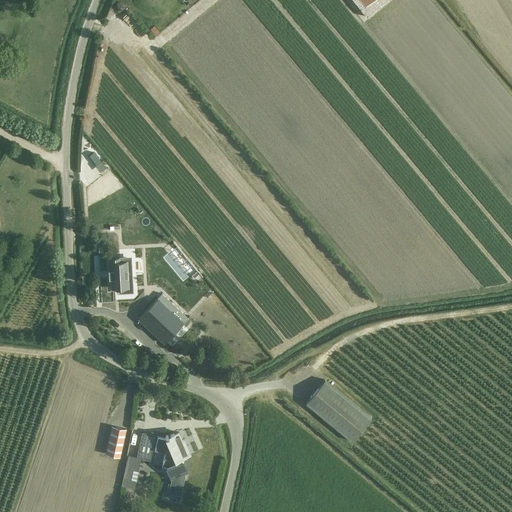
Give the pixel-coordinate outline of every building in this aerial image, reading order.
[(121,257),(110,258),(111,269),(110,269),(111,288),(118,288),(118,292),(133,291),(132,258),(121,258),(121,257)] [(184,323),(188,318),(162,293),(138,319),(164,343),(166,341),(172,348),(185,335),(181,331),(187,326),(184,323)] [(208,346),(213,341),(209,337),(204,343),(208,346)] [(352,441),(371,418),(325,379),(306,403),(352,441)] [(285,391),(281,400),(291,404),(295,395),(285,391)] [(206,434),(213,431),(210,424),(203,427),(206,434)] [(112,425),(106,453),(120,456),(126,428),(119,427),(112,425)] [(135,431),(130,455),(136,457),(137,457),(141,458),(149,459),(155,435),(143,432),(142,433),(135,431)] [(157,436),(154,449),(164,452),(161,467),(167,468),(171,479),(187,472),(181,458),(189,454),(186,446),(184,447),(178,432),(167,437),(168,439),(157,436)] [(179,499),(177,511),(184,511),(186,500),(179,499)]
